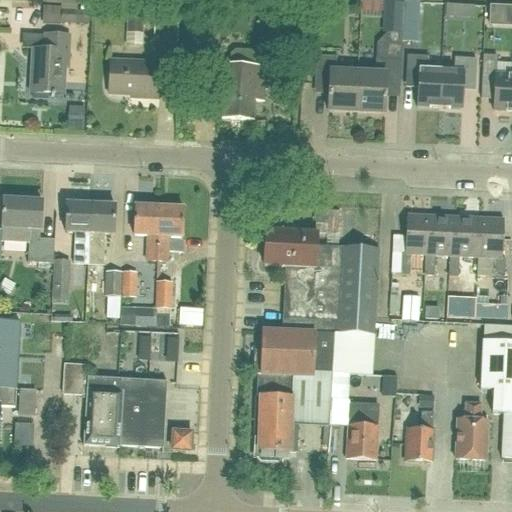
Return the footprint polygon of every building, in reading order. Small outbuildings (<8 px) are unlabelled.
[(375,75),(357,74),(356,114),(384,115),(385,89),(399,89),(401,45),(402,24),(403,24),(403,4),(382,4),(381,34),(385,35),(376,44),(375,75)] [(87,26),(87,14),(61,12),(61,9),(42,8),(41,26),(60,27),(61,25),(87,26)] [(483,8),(483,25),(504,25),(505,9),(483,8)] [(126,15),(125,35),(142,35),(142,16),(126,15)] [(182,34),(180,66),(204,68),(206,35),(182,34)] [(47,95),(61,96),(63,96),(64,67),(68,67),(69,37),(45,35),(44,51),(33,50),(30,95),(34,95),(33,100),(47,101),(47,95)] [(129,49),(146,50),(147,37),(130,36),(129,49)] [(159,87),(175,87),(177,53),(161,53),(160,65),(110,62),(109,96),(141,97),(141,99),(159,100),(159,87)] [(439,110),(441,71),(428,71),(429,58),(406,57),(405,81),(418,81),(416,109),(439,110)] [(493,112),(511,113),(511,76),(496,76),(497,57),(483,57),(481,101),(482,101),(483,87),(494,88),(493,112)] [(336,59),(315,58),(314,86),(329,87),(328,113),(356,114),(357,74),(335,73),(336,59)] [(441,71),(439,110),(462,111),(463,84),(475,85),(476,61),(454,59),(453,72),(441,71)] [(222,120),(253,122),(254,103),(264,104),(266,68),(215,65),(214,81),(216,81),(215,101),(223,101),(222,120)] [(19,89),(25,69),(15,66),(10,86),(19,89)] [(87,136),(88,117),(70,116),(70,136),(87,136)] [(39,232),(40,232),(42,204),(3,201),(1,231),(0,230),(0,244),(0,243),(29,245),(28,265),(53,266),(54,243),(39,242),(39,232)] [(73,266),(88,267),(90,206),(66,205),(65,234),(74,235),(73,266)] [(114,236),(115,207),(90,206),(88,267),(102,267),(104,236),(114,236)] [(146,263),(157,263),(159,209),(135,207),(133,237),(147,238),(146,263)] [(184,210),(159,209),(157,263),(167,264),(169,239),(182,239),(184,210)] [(429,258),(431,218),(407,217),(405,255),(401,255),(400,276),(410,277),(411,257),(425,257),(429,258)] [(429,258),(425,257),(424,278),(434,278),(435,258),(449,259),(453,259),(455,219),(431,218),(429,258)] [(453,259),(449,259),(448,279),(458,279),(459,259),(477,260),(479,220),(455,219),(453,259)] [(479,220),(477,260),(495,261),(494,281),(504,281),(505,260),(502,260),(504,221),(479,220)] [(317,247),(317,234),(266,231),(264,267),(286,268),(286,276),(302,277),(302,269),(315,270),(315,272),(330,273),(331,248),(317,247)] [(286,276),(283,332),(335,335),(335,334),(375,336),(379,250),(331,248),(330,273),(315,272),(315,270),(302,269),(302,277),(286,276)] [(69,289),(70,264),(53,264),(52,289),(69,289)] [(119,320),(119,300),(120,274),(104,274),(103,299),(105,299),(105,320),(119,320)] [(135,274),(120,274),(119,300),(135,300),(135,274)] [(155,285),(154,312),(154,328),(169,329),(170,285),(155,285)] [(464,306),(449,306),(448,318),(464,318),(464,306)] [(421,308),(405,307),(405,322),(421,323),(421,308)] [(0,407),(14,409),(20,324),(0,322),(0,407)] [(511,328),(483,328),(483,343),(481,391),(494,391),(493,415),(498,415),(496,455),(511,455),(511,328)] [(333,374),(335,335),(283,332),(283,333),(263,332),(261,376),(260,398),(258,452),(290,453),(291,426),(328,428),(331,374),(333,374)] [(163,448),(167,377),(86,372),(87,361),(65,360),(63,396),(86,398),(84,448),(121,450),(121,446),(163,448)] [(455,461),(486,463),(488,423),(480,422),(481,406),(466,405),(465,421),(457,421),(455,461)] [(347,460),(375,462),(378,407),(338,406),(337,427),(348,427),(348,431),(346,430),(345,441),(348,441),(347,460)] [(406,463),(431,464),(434,413),(422,412),(421,430),(408,429),(408,432),(406,434),(406,443),(407,445),(406,463)] [(191,452),(192,434),(173,433),(172,451),(191,452)]
